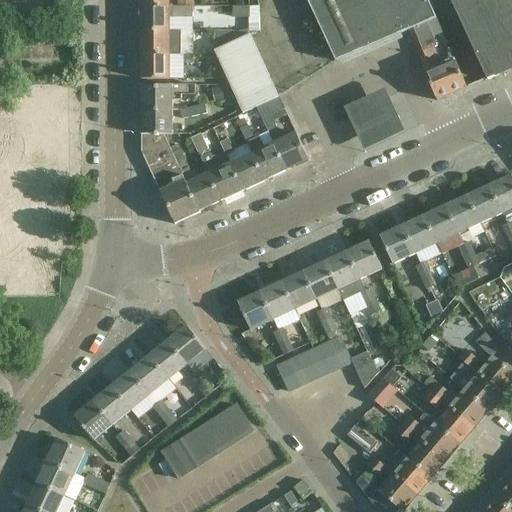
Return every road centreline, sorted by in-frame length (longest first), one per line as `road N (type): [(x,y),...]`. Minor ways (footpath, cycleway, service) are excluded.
road 1 (residential): [(191,260),(499,120)]
road 2 (residential): [(350,511),(220,345),(203,317),(191,260)]
road 3 (residential): [(114,264),(112,0)]
road 4 (residential): [(38,393),(87,325),(114,264)]
